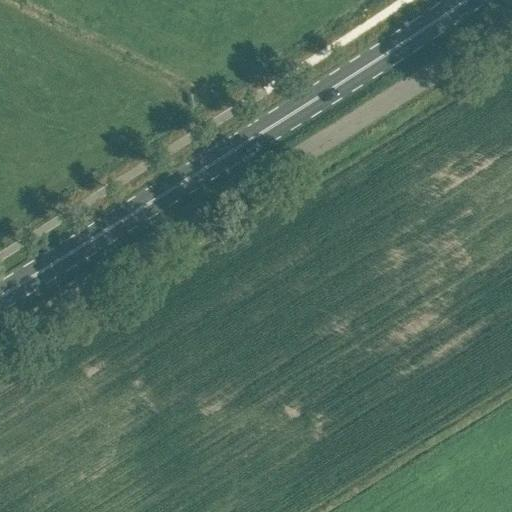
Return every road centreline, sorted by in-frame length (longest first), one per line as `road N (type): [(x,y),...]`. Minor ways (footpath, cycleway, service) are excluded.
road 1 (unclassified): [(0,345),(511,27)]
road 2 (primary): [(0,305),(473,0)]
